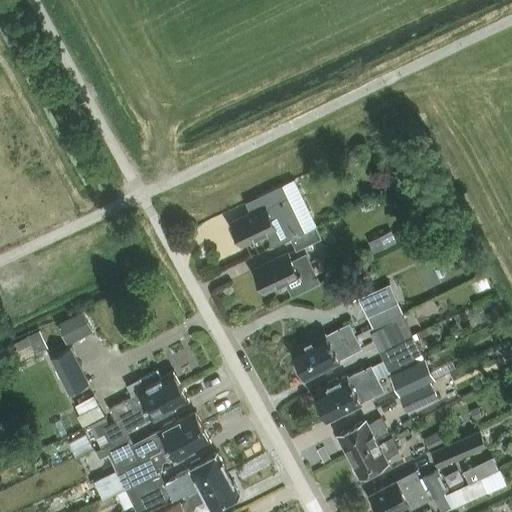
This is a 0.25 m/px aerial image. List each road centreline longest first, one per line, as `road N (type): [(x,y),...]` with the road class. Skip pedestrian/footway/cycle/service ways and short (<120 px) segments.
road 1 (track): [(0,264),(511,23)]
road 2 (unclassified): [(313,511),(132,180)]
